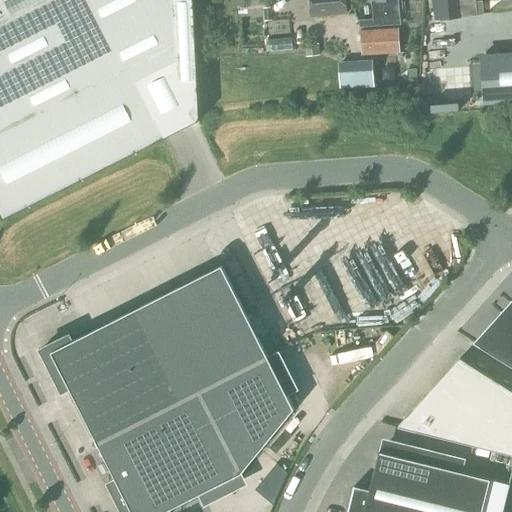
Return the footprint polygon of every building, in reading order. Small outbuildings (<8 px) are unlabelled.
[(0,212),(4,220),(166,138),(130,67),(176,44),(174,0),(0,0),(0,34),(39,112),(0,131),(0,212)] [(233,0),(232,47),(255,48),(257,0),(233,0)] [(347,0),(311,0),(313,17),(349,13),(347,0)] [(459,0),(431,0),(434,22),(462,18),(459,0)] [(361,31),(362,55),(400,53),(399,29),(361,31)] [(511,100),(511,55),(482,58),(486,102),(511,100)] [(340,64),(341,88),(374,86),(373,62),(340,64)] [(424,88),(425,109),(456,108),(455,88),(424,88)] [(277,245),(278,226),(260,226),(260,245),(277,245)] [(41,350),(63,392),(70,389),(93,434),(264,348),(222,266),(73,341),(70,335),(41,350)] [(511,300),(474,343),(511,366),(511,300)] [(93,434),(116,480),(109,484),(122,511),(166,511),(242,474),(295,409),(264,348),(93,434)] [(511,389),(461,358),(406,419),(404,428),(511,454),(511,389)] [(380,452),(369,493),(355,489),(356,486),(355,486),(348,511),(482,511),(491,479),(380,452)]
